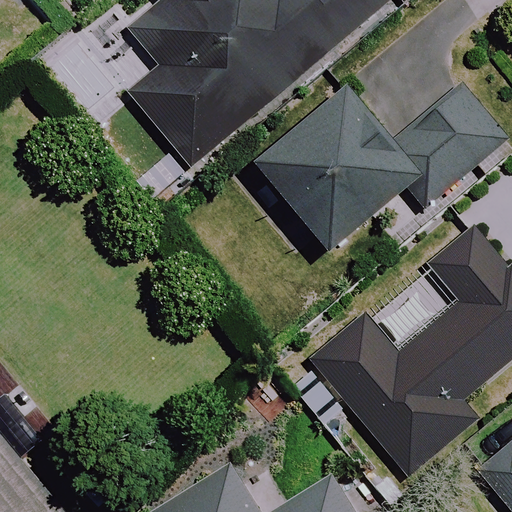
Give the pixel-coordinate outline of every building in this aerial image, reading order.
[(394,0),(163,0),(166,3),(130,33),(161,71),(131,96),(192,168),(394,0)] [(506,142),(461,90),(395,146),(348,91),(258,167),(333,256),(410,191),(426,210),(506,142)] [(511,275),(474,229),(430,264),(463,306),(397,359),(365,320),(312,363),(405,478),(476,421),(462,404),(511,364),(511,275)] [(0,511),(60,511),(0,438),(0,511)] [(511,511),(511,461),(484,484),(506,511),(511,511)] [(278,511),(254,511),(229,469),(158,511),(350,511),(331,480),(278,511)]
